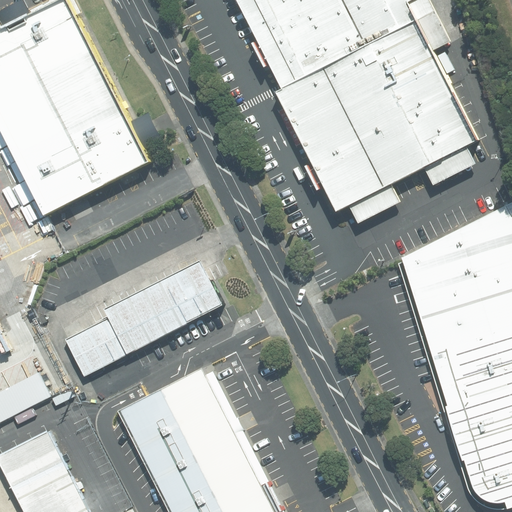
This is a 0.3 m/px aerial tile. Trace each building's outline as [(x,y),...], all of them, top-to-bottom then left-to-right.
[(150,163),(66,0),(57,0),(0,29),(0,125),(46,215),(150,163)] [(241,0),(286,85),(435,11),(429,0),(241,0)] [(435,11),(286,85),(278,89),(342,213),(352,208),(360,224),(403,202),(395,186),(426,170),(434,186),(475,165),(466,149),(481,141),(433,49),(450,40),(435,11)] [(511,204),(404,259),(409,277),(416,299),(511,270),(511,204)] [(224,306),(202,262),(107,311),(110,319),(67,341),(85,377),(224,306)] [(511,270),(416,299),(424,325),(511,298),(511,270)] [(511,299),(424,326),(427,335),(438,374),(511,351),(511,299)] [(511,351),(438,374),(444,395),(459,438),(472,486),(481,498),(492,504),(506,503),(508,510),(511,508),(511,351)] [(45,402),(22,356),(0,367),(0,387),(15,417),(45,402)] [(279,511),(205,369),(116,415),(166,511),(279,511)] [(88,511),(50,432),(0,456),(0,465),(24,511),(88,511)]
